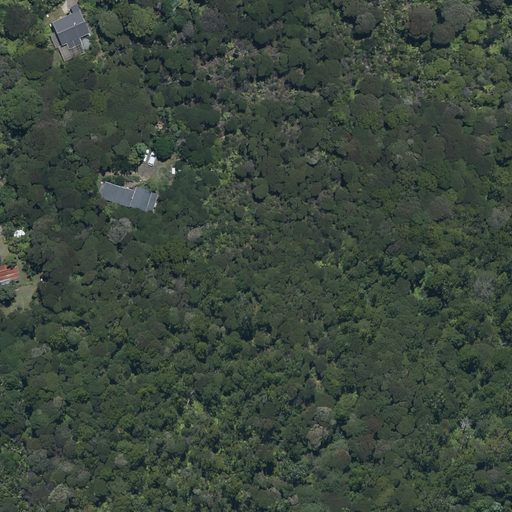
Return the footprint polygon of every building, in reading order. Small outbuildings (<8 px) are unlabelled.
[(46,23),(57,47),(63,44),(70,59),(82,54),(75,39),(85,34),(71,5),(64,8),(67,13),(46,23)] [(67,54),(63,44),(57,47),(61,57),(67,54)] [(131,192),(101,183),(96,198),(150,215),(156,195),(133,188),(131,192)] [(112,215),(122,219),(125,212),(114,208),(112,215)] [(11,266),(0,268),(0,285),(15,282),(11,266)] [(6,309),(7,310),(8,311),(9,312),(10,313),(12,313),(13,314),(14,314),(16,314),(17,313),(19,312),(20,312),(21,311),(21,309),(22,308),(22,307),(22,305),(22,304),(22,302),(21,301),(20,300),(19,299),(18,298),(17,298),(15,297),(14,297),(12,297),(11,298),(10,298),(8,299),(7,300),(7,302),(6,303),(6,304),(6,306),(6,307),(6,309)]
